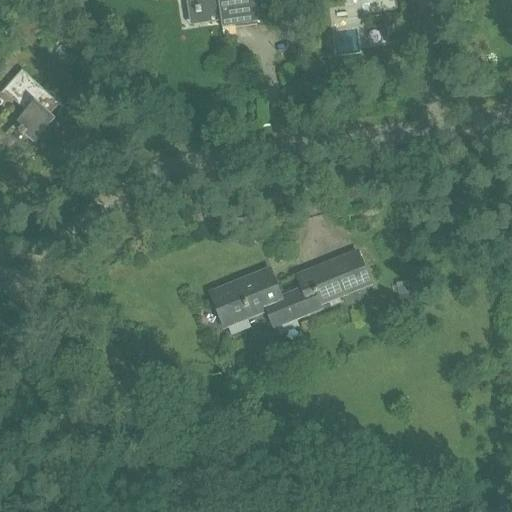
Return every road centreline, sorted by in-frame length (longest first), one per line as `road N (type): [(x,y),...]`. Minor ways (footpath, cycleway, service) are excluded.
road 1 (unclassified): [(13,287),(115,191),(162,164),(511,118)]
road 2 (track): [(511,511),(175,480)]
road 3 (unclassified): [(175,480),(128,406),(13,287)]
road 4 (unclassified): [(175,480),(0,464)]
